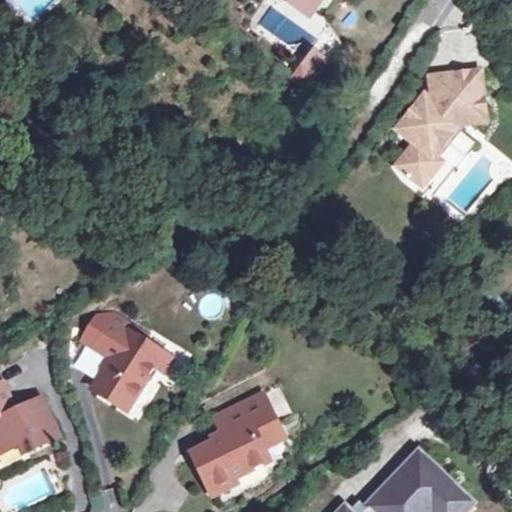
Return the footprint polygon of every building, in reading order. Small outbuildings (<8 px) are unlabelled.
[(290,0),(311,14),(320,0),(290,0)] [(286,78),(304,91),(326,60),(309,48),(286,78)] [(459,124),(485,121),(479,71),(430,76),(432,98),(430,100),(423,95),(397,128),(414,142),(396,164),(405,172),(403,174),(409,180),(412,177),(421,185),(434,169),(432,156),(439,154),(458,132),(459,124)] [(0,210),(13,216),(19,200),(0,192),(0,210)] [(126,406),(153,367),(161,354),(140,340),(143,335),(113,315),(96,318),(81,340),(110,359),(94,385),(126,406)] [(161,354),(153,367),(163,374),(172,361),(161,354)] [(0,454),(16,446),(22,454),(47,442),(51,443),(65,437),(43,393),(16,404),(4,378),(0,379),(0,454)] [(253,431),(273,420),(260,394),(214,419),(222,436),(194,452),(213,488),(232,478),(267,460),(261,447),(253,431)] [(253,431),(261,447),(281,436),(273,420),(253,431)] [(431,511),(462,511),(470,504),(419,455),(415,459),(450,493),(431,511)] [(431,511),(450,493),(415,459),(364,511),(350,511),(347,509),(344,511),(431,511)] [(232,478),(213,488),(216,495),(236,485),(232,478)]
